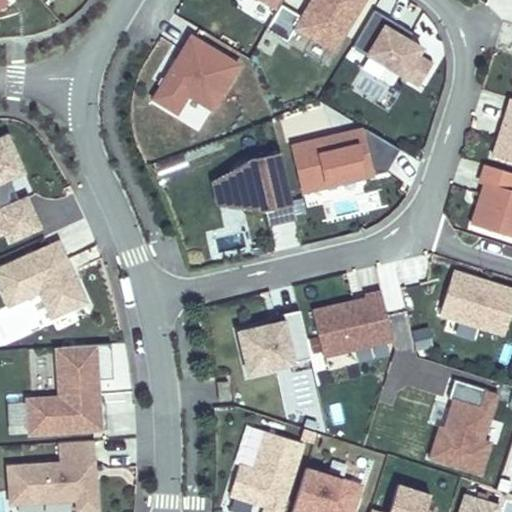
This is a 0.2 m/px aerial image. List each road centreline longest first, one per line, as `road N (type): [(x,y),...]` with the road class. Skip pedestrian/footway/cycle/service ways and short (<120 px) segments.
road 1 (residential): [(441,0),(463,35),(468,67),(418,220),(367,253),(149,301)]
road 2 (residential): [(84,82),(88,132),(149,301)]
road 3 (residential): [(149,301),(162,363),(172,511)]
